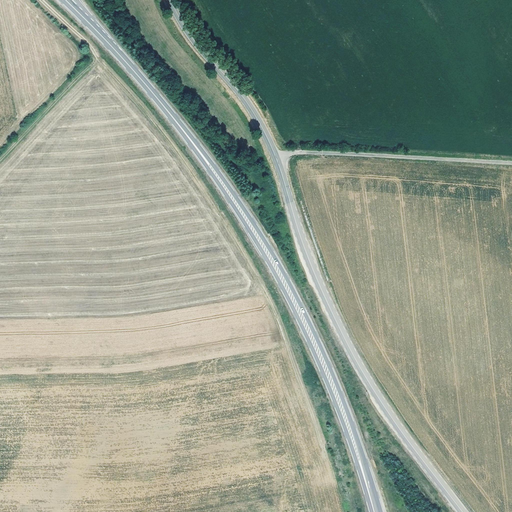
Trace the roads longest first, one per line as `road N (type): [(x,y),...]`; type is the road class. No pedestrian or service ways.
road 1 (track): [(41,0),(87,43),(209,200),(280,321),(321,440)]
road 2 (primary): [(374,507),(349,415),(306,317),(241,199),(176,124)]
road 3 (primary): [(176,124),(298,320),(374,507)]
road 4 (tertiary): [(275,155),(338,328),(461,511)]
road 5 (unclassified): [(275,155),(511,162)]
road 6 (tertiary): [(171,0),(275,155)]
